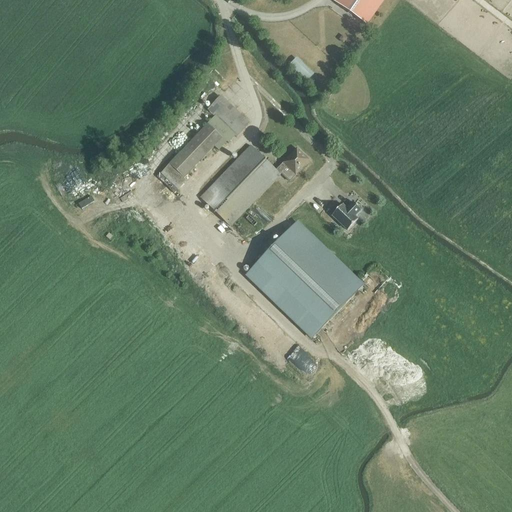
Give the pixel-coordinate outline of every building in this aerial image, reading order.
[(333,0),(333,1),(346,10),(367,25),(384,0),(333,0)] [(306,80),(312,75),(295,58),(290,63),(306,80)] [(236,138),(248,126),(219,99),(208,110),(236,138)] [(209,123),(170,164),(184,178),(223,137),(209,123)] [(230,227),(281,174),(290,182),(309,161),(297,149),(276,171),(251,146),(201,198),(230,227)] [(361,210),(353,202),(347,209),(342,205),(332,216),(347,231),(358,220),(355,217),(361,210)] [(362,287),(296,223),(247,275),(313,338),(362,287)] [(259,309),(223,272),(210,285),(233,308),(235,307),(244,317),(251,310),(254,313),(259,309)]
